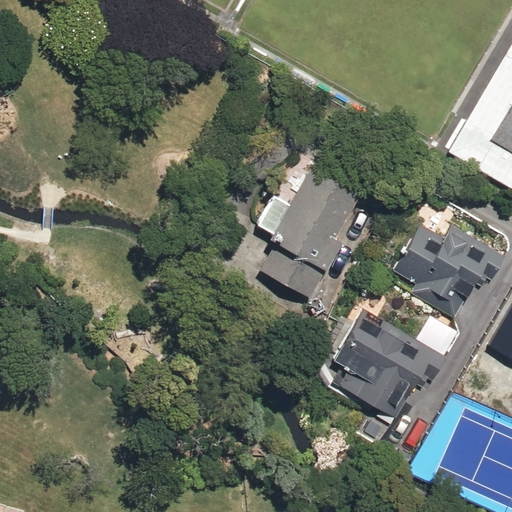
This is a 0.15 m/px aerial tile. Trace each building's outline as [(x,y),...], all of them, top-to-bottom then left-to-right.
[(511,89),(487,132),(511,146),(511,89)] [(274,193),(255,227),(272,236),(254,267),(304,296),(367,189),(317,160),(291,203),(274,193)] [(511,263),(511,257),(453,217),(442,234),(421,219),(398,253),(420,268),(412,281),(441,302),(464,268),(495,289),(511,263)] [(445,354),(368,314),(354,340),(345,335),(324,376),(397,414),(416,378),(429,385),(445,354)] [(511,356),(490,395),(477,419),(511,438),(511,356)]
